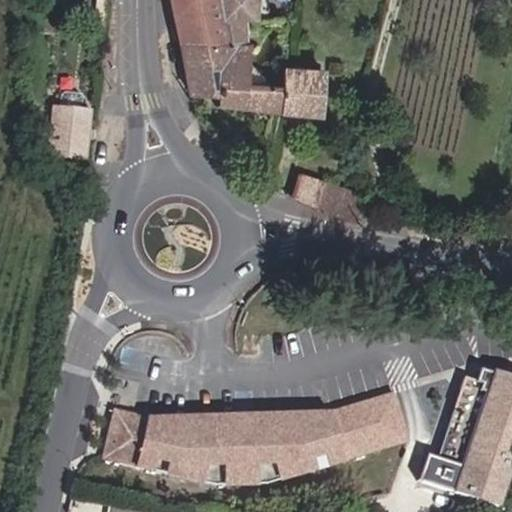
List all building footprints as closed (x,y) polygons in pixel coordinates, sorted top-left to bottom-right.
[(169,0),(175,40),(214,42),(228,42),(221,20),(249,22),(249,1),(263,1),(262,0),(169,0)] [(249,1),(249,22),(283,24),(286,2),(263,1),(249,1)] [(214,100),(214,42),(175,40),(195,118),(205,140),(221,101),(214,100)] [(228,42),(214,42),(214,100),(221,101),(270,110),(274,86),(244,80),(248,44),(228,42)] [(274,86),(270,110),(313,117),(320,74),(276,67),(274,86)] [(84,161),(87,110),(50,108),(47,158),(84,161)] [(289,200),(353,225),(361,202),(334,192),(321,187),(325,173),(300,165),(289,200)] [(449,489),(487,372),(475,367),(472,379),(462,375),(435,455),(423,451),(416,477),(449,489)] [(511,375),(488,368),(487,372),(449,489),(495,505),(511,454),(511,375)] [(285,422),(280,422),(266,484),(402,446),(389,395),(333,410),(293,421),(299,449),(290,450),(285,422)] [(283,412),(280,422),(285,422),(290,450),(299,449),(293,421),(333,410),(285,412),(283,412)] [(100,458),(137,466),(148,422),(149,417),(112,412),(100,458)] [(280,422),(283,412),(149,417),(148,422),(172,424),(173,453),(182,453),(181,425),(280,422)] [(172,424),(148,422),(137,466),(205,483),(266,484),(280,422),(181,425),(182,453),(173,453),(172,424)]
